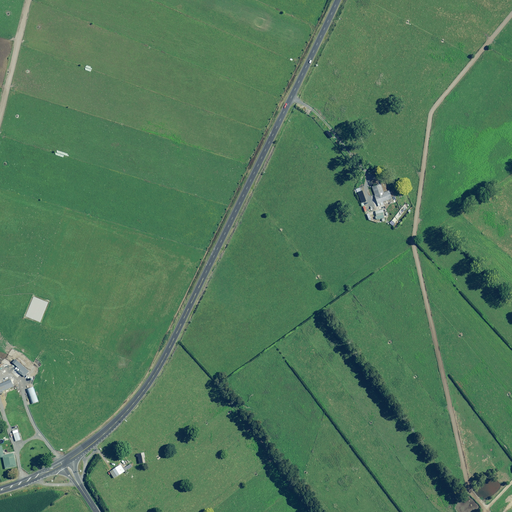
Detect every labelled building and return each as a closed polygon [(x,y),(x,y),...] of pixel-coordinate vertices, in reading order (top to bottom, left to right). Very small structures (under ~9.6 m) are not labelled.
[(383,202),(391,199),(389,191),(384,192),(381,184),(372,187),(378,206),(384,204),(383,202)] [(408,208),(404,205),(390,223),(393,225),(408,208)] [(382,210),(374,212),(374,216),(376,215),(377,219),(384,218),(382,210)] [(29,371),(17,360),(14,364),(20,370),(18,372),(24,377),(29,371)] [(0,392),(14,386),(11,379),(0,383),(0,392)] [(38,402),(33,387),(27,389),(32,404),(38,402)] [(3,455),(1,446),(0,445),(0,457),(2,457),(5,469),(16,467),(13,453),(3,455)] [(132,467),(130,464),(124,468),(121,464),(109,471),(112,475),(114,478),(132,467)]
